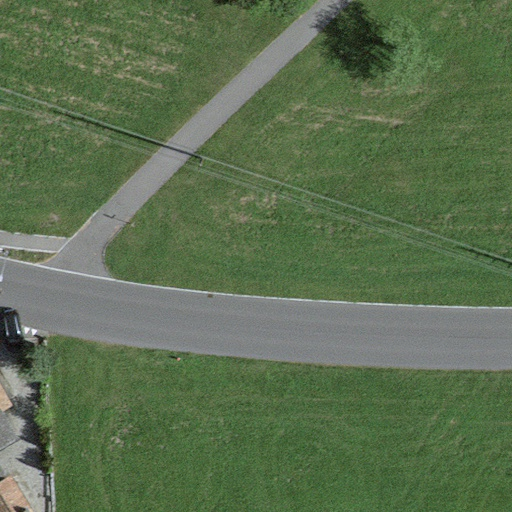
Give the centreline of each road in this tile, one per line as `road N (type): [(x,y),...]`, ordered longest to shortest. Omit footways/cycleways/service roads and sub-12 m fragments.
road 1 (tertiary): [(0,288),(368,337),(511,333)]
road 2 (track): [(337,0),(34,297)]
